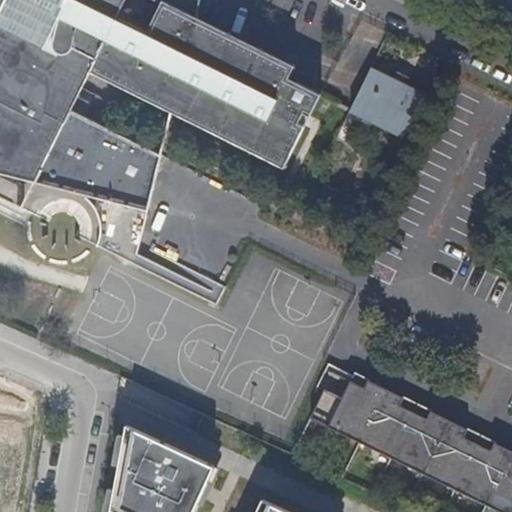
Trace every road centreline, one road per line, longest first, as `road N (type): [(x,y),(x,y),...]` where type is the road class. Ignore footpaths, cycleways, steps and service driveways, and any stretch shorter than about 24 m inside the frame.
road 1 (unknown): [(407,311),(174,194)]
road 2 (residential): [(65,511),(84,402),(68,382),(0,351)]
road 3 (residential): [(511,70),(369,0)]
